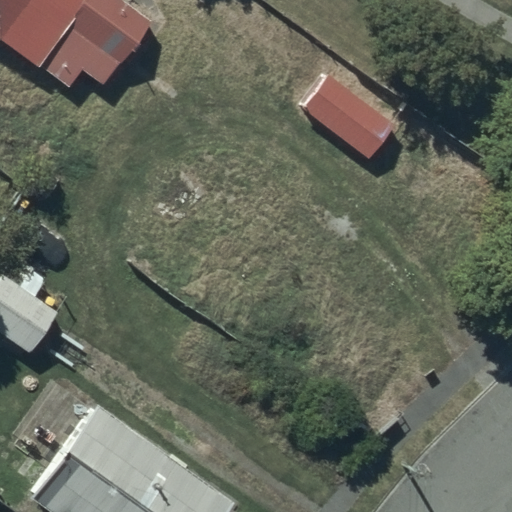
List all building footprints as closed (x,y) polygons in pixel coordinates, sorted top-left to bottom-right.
[(0,0),(0,32),(64,81),(79,61),(111,85),(137,50),(127,42),(147,16),(125,0),(0,0)] [(293,98),(364,154),(367,151),(378,159),(398,134),(386,125),(392,117),(322,61),(293,98)] [(11,249),(0,262),(0,329),(26,348),(58,305),(53,302),(63,288),(11,249)] [(434,363),(413,338),(355,388),(376,413),(434,363)] [(91,392),(22,483),(61,511),(213,511),(227,493),(91,392)]
